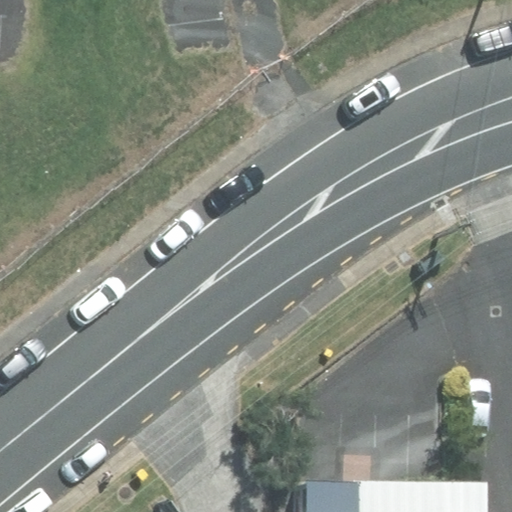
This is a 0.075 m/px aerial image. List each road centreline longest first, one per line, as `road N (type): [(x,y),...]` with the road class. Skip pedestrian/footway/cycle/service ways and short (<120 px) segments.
road 1 (residential): [(0,449),(255,247),(405,154),(511,107)]
road 2 (unknown): [(511,325),(475,339),(365,414),(335,448)]
